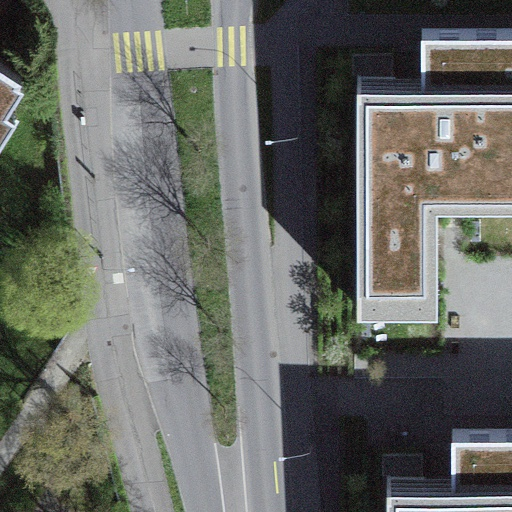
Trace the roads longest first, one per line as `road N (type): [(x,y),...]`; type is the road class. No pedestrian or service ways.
road 1 (tertiary): [(132,0),(154,318),(209,511)]
road 2 (tertiary): [(253,511),(257,446),(233,0)]
